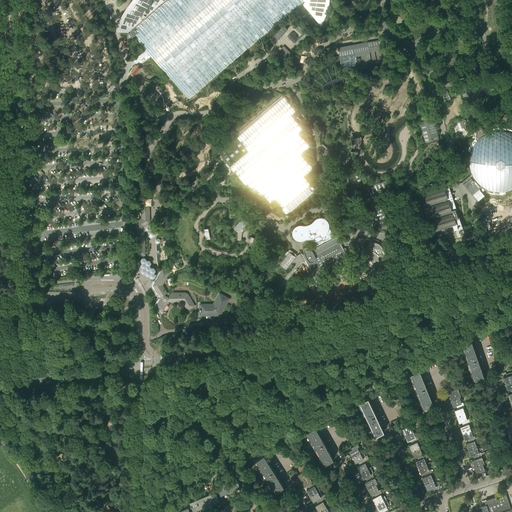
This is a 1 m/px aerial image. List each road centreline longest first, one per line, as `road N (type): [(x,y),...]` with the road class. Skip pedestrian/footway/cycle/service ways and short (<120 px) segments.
road 1 (secondary): [(141,365),(263,341),(511,264)]
road 2 (residential): [(141,365),(133,300),(113,290),(84,293),(124,315),(129,367)]
road 3 (residential): [(467,486),(419,359)]
road 4 (residential): [(511,455),(472,330)]
road 5 (secondary): [(0,386),(129,367)]
road 6 (residential): [(151,511),(264,447)]
road 7 (residential): [(419,504),(368,388)]
road 8 (residential): [(150,511),(137,391)]
